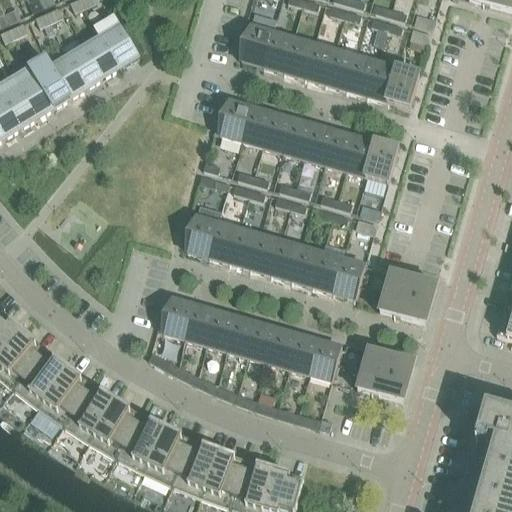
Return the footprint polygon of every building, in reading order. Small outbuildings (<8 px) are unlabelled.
[(49,0),(40,4),(45,14),(55,9),(51,0),(49,0)] [(89,0),(82,4),(86,13),(97,8),(93,0),(89,0)] [(335,0),(334,7),(349,11),(351,3),(340,0),(335,0)] [(511,0),(470,0),(469,6),(511,18),(511,0)] [(288,9),(303,13),(305,5),(290,1),(288,9)] [(351,3),(349,11),(364,16),(366,7),(351,3)] [(45,14),(40,4),(29,9),(34,18),(45,14)] [(86,13),(82,4),(71,8),(75,18),(86,13)] [(305,5),(303,13),(318,18),(320,9),(305,5)] [(375,19),(390,23),(393,15),(378,11),(375,19)] [(330,21),(345,25),(347,17),(332,13),(330,21)] [(6,19),(10,29),(21,24),(17,14),(6,19)] [(47,19),(51,29),(62,24),(58,14),(47,19)] [(393,15),(390,23),(405,27),(408,19),(393,15)] [(347,17),(345,25),(360,30),(362,21),(347,17)] [(0,21),(0,33),(10,29),(6,19),(0,21)] [(51,29),(47,19),(36,24),(40,33),(51,29)] [(416,30),(433,35),(435,27),(418,22),(416,30)] [(371,33),(387,37),(389,29),(374,25),(371,33)] [(12,34),(17,44),(28,39),(23,29),(12,34)] [(389,29),(387,37),(401,42),(404,33),(389,29)] [(264,73),(273,39),(252,32),(242,67),(264,73)] [(102,44),(120,74),(138,63),(120,33),(102,44)] [(17,44),(12,34),(1,39),(5,49),(17,44)] [(414,36),(412,45),(429,50),(431,41),(414,36)] [(264,73),(284,79),(294,45),(273,39),(264,73)] [(102,44),(85,54),(104,84),(120,74),(102,44)] [(284,79),(305,85),(315,51),(294,45),(284,79)] [(305,85),(326,91),(336,56),(315,51),(305,85)] [(85,54),(69,64),(87,94),(104,84),(85,54)] [(326,91),(347,97),(357,62),(336,56),(326,91)] [(347,97),(367,103),(377,68),(357,62),(347,97)] [(48,64),(47,65),(71,104),(87,94),(69,64),(53,73),(48,64)] [(31,75),(54,114),(71,104),(47,65),(31,75)] [(398,74),(377,68),(367,103),(388,109),(398,74)] [(388,109),(410,115),(420,81),(398,74),(388,109)] [(54,114),(31,75),(14,85),(38,124),(54,114)] [(14,85),(0,93),(0,98),(22,134),(38,124),(14,85)] [(0,135),(5,144),(22,134),(0,98),(0,100),(2,104),(0,105),(0,135)] [(220,142),(242,148),(252,114),(230,107),(220,142)] [(242,148),(263,154),(273,120),(252,114),(242,148)] [(263,154),(284,160),(294,126),(273,120),(263,154)] [(284,160),(304,166),(314,132),(294,126),(284,160)] [(304,166),(325,172),(335,137),(314,132),(304,166)] [(325,172),(346,178),(356,143),(335,137),(325,172)] [(346,178),(367,184),(377,149),(356,143),(346,178)] [(377,149),(367,184),(389,190),(399,156),(377,149)] [(206,168),(204,176),(219,180),(221,172),(206,168)] [(238,186),(253,190),(255,182),(240,178),(238,186)] [(202,182),(200,190),(215,194),(217,186),(202,182)] [(255,182),(253,190),(268,194),(270,186),(255,182)] [(279,197),(294,202),(297,194),(282,189),(279,197)] [(234,199),(249,204),(251,196),(236,191),(234,199)] [(297,194),(294,202),(309,206),(312,198),(297,194)] [(249,204),(264,208),(266,200),(251,196),(249,204)] [(321,209),(336,214),(338,205),(323,201),(321,209)] [(275,211),(290,216),(292,207),(277,203),(275,211)] [(338,205),(336,214),(351,218),(353,209),(338,205)] [(292,207),(290,216),(305,220),(307,212),(292,207)] [(187,258),(209,264),(219,229),(222,218),(200,211),(187,258)] [(361,221),(378,226),(381,217),(364,212),(361,221)] [(317,223),(332,228),(334,219),(319,215),(317,223)] [(334,219),(332,228),(347,232),(349,224),(334,219)] [(357,235),(374,240),(377,232),(360,227),(357,235)] [(209,264),(230,270),(240,235),(219,229),(209,264)] [(230,270),(251,276),(260,241),(240,235),(230,270)] [(251,276),(271,282),(281,247),(260,241),(251,276)] [(271,282),(292,288),(302,253),(281,247),(271,282)] [(292,288),(313,294),(323,259),(302,253),(292,288)] [(313,294),(334,299),(344,265),(323,259),(313,294)] [(344,265),(334,299),(356,306),(365,271),(344,265)] [(391,279),(386,298),(430,311),(436,291),(391,279)] [(511,297),(510,297),(503,319),(511,321),(511,297)] [(430,311),(386,298),(380,318),(424,331),(430,311)] [(164,340),(185,346),(195,312),(173,305),(164,340)] [(185,346),(206,352),(216,318),(195,312),(185,346)] [(0,319),(0,365),(25,337),(3,316),(0,319)] [(206,352),(227,358),(237,324),(216,318),(206,352)] [(511,321),(503,319),(497,341),(511,345),(511,321)] [(227,358),(248,364),(258,330),(237,324),(227,358)] [(248,364),(268,370),(278,335),(258,330),(248,364)] [(268,370),(289,376),(299,341),(278,335),(268,370)] [(0,365),(0,384),(14,396),(47,356),(25,337),(0,365)] [(289,376),(310,382),(320,347),(299,341),(289,376)] [(320,347),(310,382),(332,388),(342,354),(320,347)] [(14,396),(38,416),(69,373),(47,356),(14,396)] [(369,356),(363,376),(408,389),(413,369),(369,356)] [(149,366),(162,373),(166,365),(154,358),(149,366)] [(38,416),(63,433),(93,390),(69,373),(38,416)] [(176,381),(189,387),(193,380),(180,373),(176,381)] [(408,389),(363,376),(358,396),(402,408),(408,389)] [(195,391),(209,397),(212,389),(199,383),(195,391)] [(63,433),(89,450),(117,405),(93,390),(63,433)] [(215,400),(229,406),(232,397),(219,392),(215,400)] [(235,408),(249,413),(252,405),(238,400),(235,408)] [(89,450),(116,466),(142,420),(117,405),(89,450)] [(255,416),(269,420),(272,412),(258,407),(255,416)] [(276,423),(290,427),(293,418),(279,414),(276,423)] [(511,511),(511,422),(486,415),(476,450),(482,452),(476,473),(481,475),(470,511),(511,511)] [(119,468),(144,481),(167,433),(142,420),(116,466),(119,468)] [(297,429),(311,433),(313,424),(299,420),(297,429)] [(319,435),(329,438),(332,427),(322,424),(319,435)] [(144,481),(172,494),(193,445),(167,433),(144,481)] [(172,494),(201,505),(220,456),(193,445),(172,494)] [(201,505),(219,511),(231,511),(247,466),(220,456),(201,505)] [(263,511),(274,475),(247,466),(231,511),(263,511)] [(274,475),(263,511),(296,511),(304,482),(274,475)]
